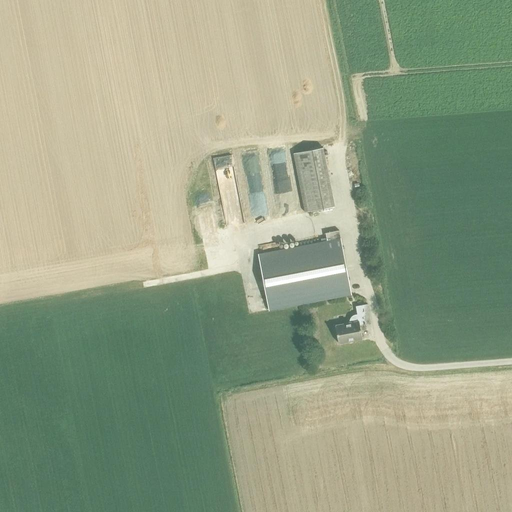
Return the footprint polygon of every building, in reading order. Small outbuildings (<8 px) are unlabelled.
[(294,153),(305,213),(335,207),(323,148),(294,153)] [(235,171),(233,155),(218,157),(220,173),(235,171)] [(268,210),(266,183),(254,184),(256,211),(268,210)] [(215,230),(214,196),(201,196),(202,230),(215,230)] [(259,255),(269,310),(352,294),(339,230),(326,233),(327,242),(259,255)] [(356,306),(357,314),(355,315),(353,316),(352,317),(350,319),(350,321),(350,323),(335,326),(339,343),(363,339),(360,324),(371,322),(371,323),(372,323),(368,304),(356,306)]
